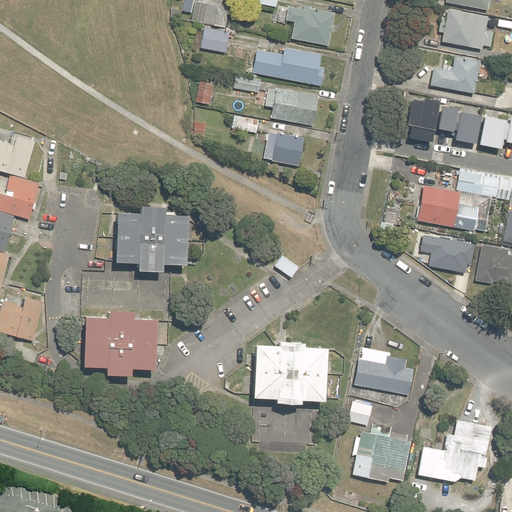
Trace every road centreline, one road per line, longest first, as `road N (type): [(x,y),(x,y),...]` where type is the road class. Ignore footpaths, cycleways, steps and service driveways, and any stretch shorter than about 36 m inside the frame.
road 1 (residential): [(63,200),(54,337),(76,372),(113,389),(155,387),(186,370),(354,244)]
road 2 (residential): [(354,244),(343,210),(379,0)]
road 3 (primary): [(229,511),(0,440)]
road 4 (residential): [(511,366),(354,244)]
